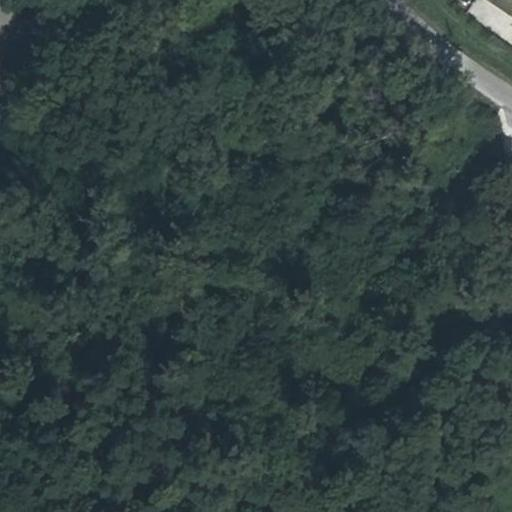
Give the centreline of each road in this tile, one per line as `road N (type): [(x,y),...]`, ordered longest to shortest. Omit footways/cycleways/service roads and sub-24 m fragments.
road 1 (residential): [(132,0),(8,81)]
road 2 (unclassified): [(511,90),(394,0)]
